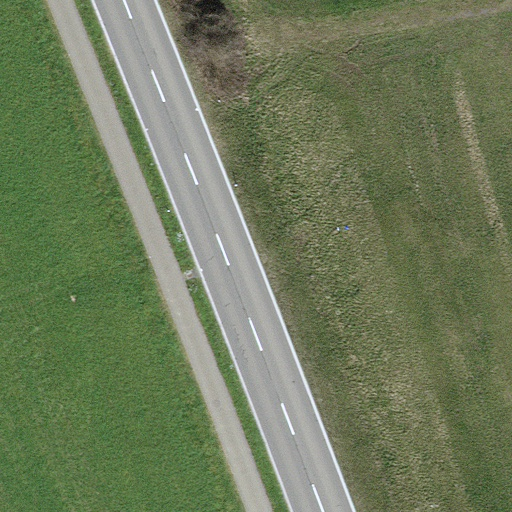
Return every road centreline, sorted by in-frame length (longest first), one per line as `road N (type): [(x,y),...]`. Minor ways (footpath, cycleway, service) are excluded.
road 1 (secondary): [(123,0),(320,511)]
road 2 (track): [(511,2),(335,32)]
